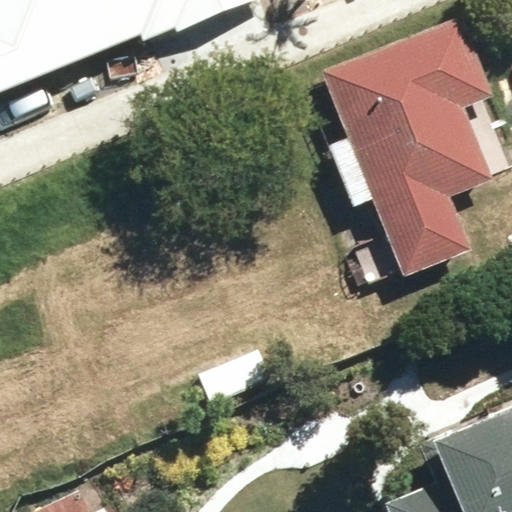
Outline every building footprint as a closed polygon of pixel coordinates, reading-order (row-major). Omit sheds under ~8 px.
[(171,38),(262,0),(0,0),(0,97),(134,41),(136,46),(169,33),(171,38)] [(366,205),(396,281),(463,254),(443,202),(487,183),(458,112),(487,99),(457,22),(314,80),(342,147),(320,154),(344,213),(366,205)] [(195,378),(208,408),(266,382),(254,352),(195,378)] [(511,511),(511,409),(412,448),(437,511),(511,511)] [(31,511),(80,511),(71,493),(31,511)]
